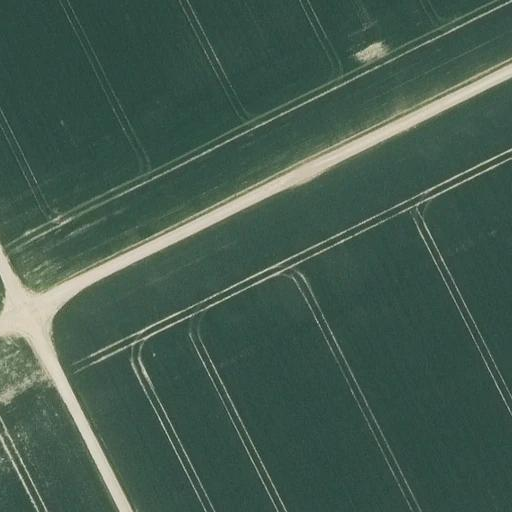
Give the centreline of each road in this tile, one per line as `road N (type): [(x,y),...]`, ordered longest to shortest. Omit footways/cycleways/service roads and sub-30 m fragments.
road 1 (track): [(40,328),(511,93)]
road 2 (track): [(0,246),(132,511)]
